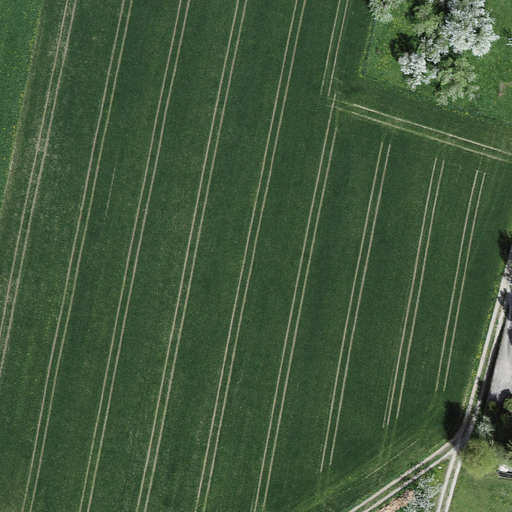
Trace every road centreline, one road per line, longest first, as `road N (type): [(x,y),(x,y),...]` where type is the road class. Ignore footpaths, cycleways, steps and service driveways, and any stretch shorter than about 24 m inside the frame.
road 1 (track): [(511,263),(466,429)]
road 2 (track): [(350,511),(466,429)]
